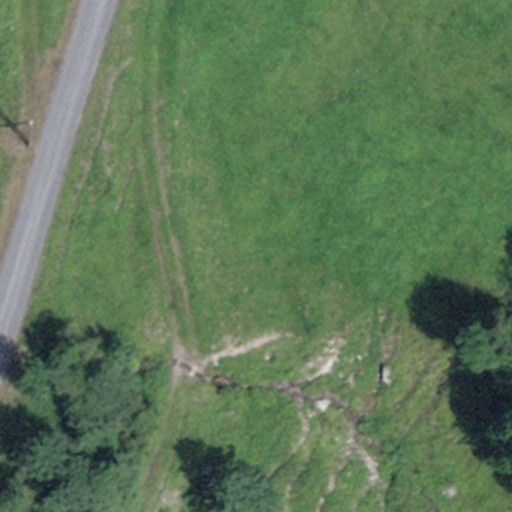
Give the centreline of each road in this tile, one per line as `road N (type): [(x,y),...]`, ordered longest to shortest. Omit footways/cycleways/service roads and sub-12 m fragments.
road 1 (track): [(141,511),(187,419),(186,332),(156,132),(159,0)]
road 2 (tertiary): [(104,0),(0,336)]
